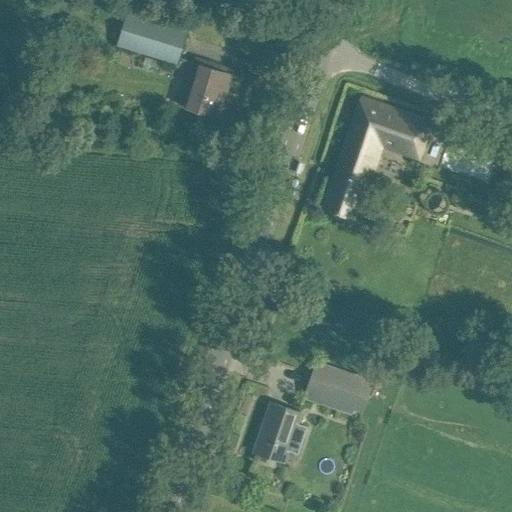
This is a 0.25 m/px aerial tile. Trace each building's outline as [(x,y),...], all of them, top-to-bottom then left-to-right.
[(175,65),(186,34),(127,13),(116,45),(175,65)] [(191,62),(178,106),(216,118),(230,74),(191,62)] [(418,159),(432,121),(362,97),(323,207),(350,216),(357,195),(365,198),(367,191),(365,190),(380,146),(418,159)] [(511,159),(509,159),(499,192),(511,196),(511,193),(511,159)] [(317,362),(305,396),(351,412),(362,378),(317,362)] [(283,461),(300,412),(272,402),(255,451),(283,461)]
